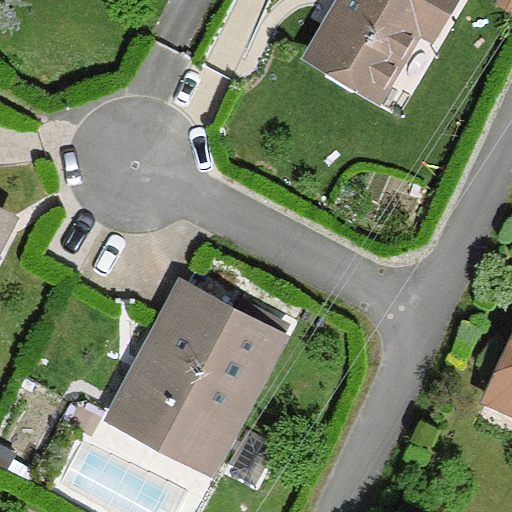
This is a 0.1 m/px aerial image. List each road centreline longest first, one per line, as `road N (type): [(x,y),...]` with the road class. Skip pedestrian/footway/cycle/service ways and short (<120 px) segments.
road 1 (residential): [(427,316),(133,164)]
road 2 (residential): [(340,511),(427,316)]
road 3 (residential): [(427,316),(511,145)]
